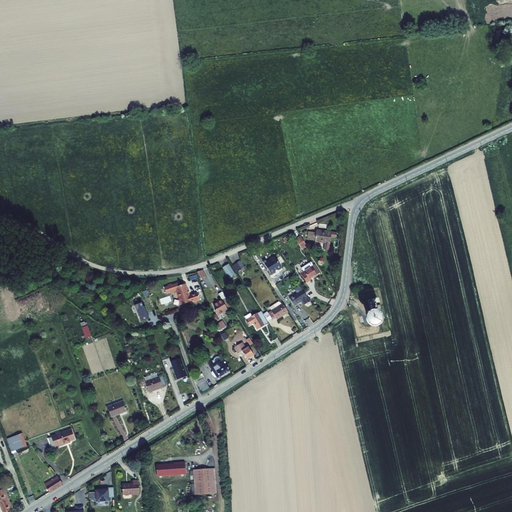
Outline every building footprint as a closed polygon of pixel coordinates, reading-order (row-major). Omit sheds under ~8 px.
[(324,231),(315,230),(314,233),(304,232),(303,240),(313,241),(313,242),(329,244),(330,234),(324,233),(324,231)] [(306,248),(300,237),(294,241),(301,251),(306,248)] [(270,274),(282,266),(276,256),(264,263),(270,274)] [(243,269),(238,262),(231,265),(236,274),(243,269)] [(233,276),(226,265),(219,269),(226,280),(233,276)] [(303,274),(298,276),(304,286),(308,284),(307,282),(319,276),(314,268),(310,270),(303,274)] [(197,300),(195,293),(187,296),(182,284),(175,287),(174,284),(169,286),(169,285),(165,287),(165,288),(161,289),(163,294),(170,292),(171,293),(174,291),(177,300),(176,300),(178,306),(187,303),(188,304),(197,300)] [(300,292),(287,300),(291,307),(300,302),(302,306),(307,304),(300,292)] [(228,307),(224,299),(219,301),(219,300),(210,305),(213,310),(212,311),(215,316),(224,310),(224,309),(228,307)] [(139,321),(150,318),(144,300),(133,304),(139,321)] [(280,308),(277,305),(267,311),(269,314),(280,308)] [(286,315),(281,307),(280,308),(269,314),(266,316),(270,322),(272,320),(273,322),(286,315)] [(261,317),(259,313),(243,322),(247,328),(251,326),(255,332),(266,325),(265,324),(261,317)] [(266,316),(265,314),(261,317),(265,324),(270,322),(266,316)] [(224,327),(221,322),(212,326),(214,331),(224,327)] [(89,325),(82,327),(86,337),(92,335),(89,325)] [(251,347),(246,339),(243,341),(248,349),(251,347)] [(251,357),(247,350),(244,352),(240,345),(231,351),(235,357),(239,354),(244,362),(251,357)] [(181,359),(171,363),(177,381),(187,378),(181,359)] [(215,379),(219,377),(213,369),(211,365),(210,363),(206,365),(215,379)] [(213,369),(219,377),(220,379),(228,373),(222,363),(221,364),(213,369)] [(145,382),(149,392),(165,387),(165,385),(169,383),(166,374),(153,379),(145,382)] [(202,374),(195,378),(200,391),(207,387),(205,381),(206,380),(202,374)] [(106,408),(110,418),(126,412),(122,402),(106,408)] [(57,434),(50,437),(53,446),(58,445),(58,447),(63,445),(62,443),(74,439),(70,429),(62,433),(61,431),(57,432),(57,434)] [(22,434),(5,440),(10,452),(26,446),(22,434)] [(161,462),(154,462),(154,473),(161,473),(167,473),(167,472),(183,472),(183,460),(171,461),(171,462),(165,462),(165,463),(161,463),(161,462)] [(191,468),(192,493),(212,491),(211,466),(191,468)] [(56,476),(43,484),(45,487),(57,479),(56,476)] [(133,481),(121,482),(122,492),(139,491),(138,478),(132,478),(133,481)] [(45,487),(48,492),(61,484),(57,479),(45,487)] [(110,496),(109,486),(104,487),(104,488),(96,489),(96,491),(96,498),(96,500),(108,499),(108,496),(110,496)] [(11,507),(3,488),(0,489),(0,507),(1,511),(5,511),(8,511),(8,509),(11,507)]
